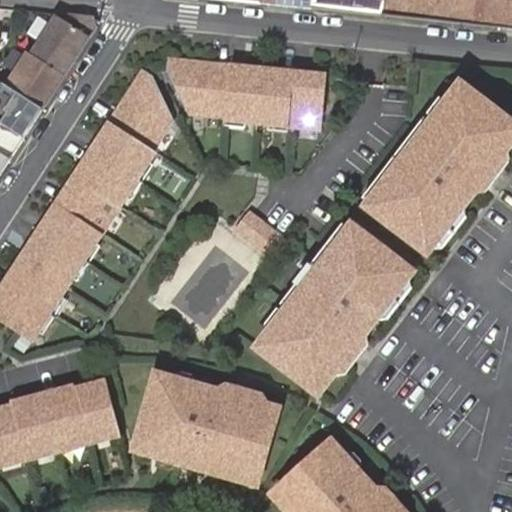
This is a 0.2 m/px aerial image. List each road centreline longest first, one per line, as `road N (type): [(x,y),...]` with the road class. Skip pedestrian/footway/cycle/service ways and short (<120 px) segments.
road 1 (residential): [(134,11),(511,49)]
road 2 (residential): [(0,218),(134,11)]
